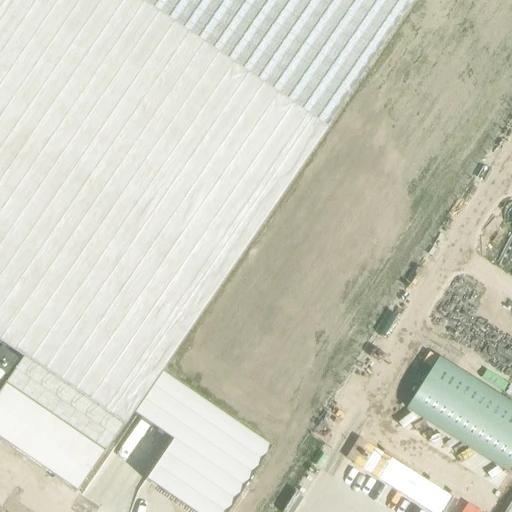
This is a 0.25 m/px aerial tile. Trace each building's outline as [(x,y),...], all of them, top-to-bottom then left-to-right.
[(0,0),(0,343),(23,359),(4,386),(105,453),(132,414),(160,372),(414,0),(0,0)] [(0,348),(0,347),(0,371),(4,375),(6,376),(17,359),(0,348)] [(511,405),(438,358),(406,409),(507,473),(511,465),(511,405)] [(144,481),(190,511),(227,511),(271,448),(160,372),(132,414),(172,441),(144,481)] [(105,453),(4,386),(0,392),(0,441),(77,493),(105,453)]
